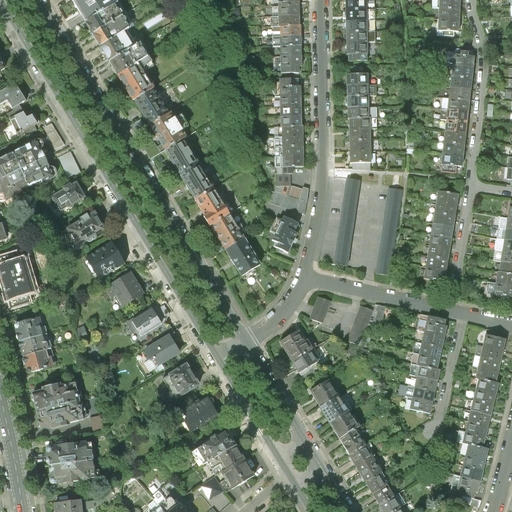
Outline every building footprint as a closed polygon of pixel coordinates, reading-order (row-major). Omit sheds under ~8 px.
[(73,0),(74,0),(86,21),(118,2),(117,0),(73,0)] [(345,0),(346,8),(369,8),(368,0),(345,0)] [(86,21),(93,34),(125,15),(118,2),(86,21)] [(301,14),(301,4),(278,5),(271,5),(272,15),(301,14)] [(462,18),(462,7),(439,7),(439,17),(462,18)] [(346,8),(346,19),(369,19),(369,8),(346,8)] [(302,24),(301,14),(272,15),(272,25),(302,24)] [(125,15),(93,34),(100,47),(126,31),(132,28),(125,15)] [(462,29),(462,18),(439,17),(439,29),(462,29)] [(346,19),(346,31),(369,30),(369,19),(346,19)] [(302,34),(302,24),(272,25),(273,35),(302,34)] [(346,31),(347,42),(369,42),(369,30),(346,31)] [(100,47),(109,63),(136,47),(126,31),(100,47)] [(303,44),(302,34),(273,35),(273,46),(279,45),(303,44)] [(347,42),(347,54),(350,53),(350,60),(370,60),(369,42),(347,42)] [(109,63),(117,77),(141,64),(150,58),(142,44),(136,47),(109,63)] [(303,55),(303,44),(279,45),(279,55),(301,55),(303,55)] [(476,67),(477,56),(454,53),(452,64),(476,67)] [(301,55),(279,55),(280,75),(300,74),(299,67),(302,67),(301,55)] [(117,77),(134,102),(157,88),(141,64),(117,77)] [(474,78),(476,67),(452,64),(451,76),(474,78)] [(347,73),(347,84),(371,83),(371,72),(347,73)] [(473,89),(474,78),(451,76),(450,87),(473,89)] [(303,94),(303,84),(291,84),(291,77),(280,78),(280,81),(275,81),(272,85),(271,89),(272,93),(275,95),(279,95),(303,94)] [(347,84),(347,95),(371,95),(371,83),(347,84)] [(15,84),(0,92),(0,105),(7,101),(12,109),(18,105),(25,101),(15,84)] [(472,100),(473,89),(450,87),(449,98),(472,100)] [(134,102),(149,127),(172,114),(157,88),(134,102)] [(303,104),(303,94),(279,95),(280,105),(303,104)] [(347,95),(348,107),(372,106),(371,95),(347,95)] [(471,111),(472,100),(449,98),(448,109),(471,111)] [(304,115),(303,104),(280,105),(280,115),(304,115)] [(9,120),(23,113),(18,105),(12,109),(13,111),(7,115),(9,120)] [(348,107),(348,118),(372,117),(372,106),(348,107)] [(470,123),(471,111),(448,109),(447,120),(470,123)] [(9,120),(16,135),(38,125),(34,115),(26,119),(23,113),(9,120)] [(149,127),(165,152),(188,138),(172,114),(149,127)] [(304,125),(304,115),(280,115),(281,126),(304,125)] [(348,118),(348,129),(372,129),(372,117),(348,118)] [(469,134),(470,123),(447,120),(446,131),(469,134)] [(63,145),(52,123),(41,129),(53,150),(63,145)] [(304,136),(304,125),(281,126),(273,127),(274,137),(304,136)] [(348,129),(348,141),(373,140),(372,129),(348,129)] [(467,145),(469,134),(446,131),(444,142),(467,145)] [(305,145),(304,136),(274,137),(274,147),(305,145)] [(165,152),(180,176),(203,163),(188,138),(165,152)] [(11,152),(20,170),(45,158),(35,140),(11,152)] [(348,141),(349,152),(373,151),(373,140),(348,141)] [(466,156),(467,145),(444,142),(443,154),(466,156)] [(305,155),(305,145),(274,147),(275,157),(305,155)] [(349,152),(349,163),(373,163),(373,151),(349,152)] [(0,180),(20,170),(11,152),(0,157),(0,180)] [(465,167),(466,156),(443,154),(442,165),(465,167)] [(306,166),(305,155),(275,157),(275,174),(291,174),(295,174),(295,166),(306,166)] [(20,170),(30,189),(54,177),(45,158),(20,170)] [(180,176),(195,201),(218,187),(203,163),(180,176)] [(30,189),(20,170),(0,180),(0,188),(6,200),(30,189)] [(276,187),(291,186),(291,174),(275,174),(276,187)] [(350,180),(346,179),(333,264),(349,267),(362,182),(350,180)] [(50,197),(59,212),(85,198),(76,182),(50,197)] [(290,196),(293,186),(291,186),(276,187),(273,187),(272,190),(290,196)] [(299,200),(302,189),(293,186),(290,196),(299,200)] [(195,201),(209,226),(232,213),(218,187),(195,201)] [(299,200),(307,202),(309,190),(303,187),(302,189),(299,200)] [(402,191),(388,189),(375,275),(389,277),(402,191)] [(306,216),(307,202),(299,200),(290,196),(272,190),(268,203),(306,216)] [(459,205),(461,194),(439,190),(437,201),(459,205)] [(457,216),(459,205),(437,201),(435,212),(457,216)] [(65,229),(76,248),(106,230),(95,211),(65,229)] [(456,227),(457,216),(435,212),(433,224),(456,227)] [(209,226),(226,252),(249,238),(232,213),(209,226)] [(272,247),(289,255),(303,226),(284,217),(281,220),(276,218),(269,232),(275,235),(272,241),(276,243),(272,247)] [(454,238),(456,227),(433,224),(432,235),(454,238)] [(511,239),(511,228),(505,227),(503,239),(511,239)] [(452,249),(454,238),(432,235),(430,246),(452,249)] [(226,252),(241,277),(264,263),(249,238),(226,252)] [(511,251),(511,239),(503,239),(502,250),(511,251)] [(99,280),(127,264),(115,243),(87,259),(99,280)] [(26,256),(22,244),(11,248),(15,259),(26,256)] [(450,260),(452,249),(430,246),(428,257),(450,260)] [(511,262),(511,251),(502,250),(500,261),(511,262)] [(449,271),(450,260),(428,257),(426,268),(449,271)] [(17,261),(0,266),(0,280),(8,306),(29,300),(17,261)] [(511,274),(511,262),(500,261),(498,272),(511,274)] [(447,282),(449,271),(426,268),(425,279),(447,282)] [(123,308),(145,295),(132,272),(105,288),(111,298),(115,295),(123,308)] [(511,286),(511,274),(498,272),(496,284),(511,286)] [(511,297),(511,286),(496,284),(495,295),(511,297)] [(331,302),(318,297),(310,319),(323,324),(331,302)] [(372,311),(360,306),(347,342),(360,346),(372,311)] [(132,320),(142,337),(163,323),(152,307),(132,320)] [(444,326),(446,320),(420,315),(416,332),(444,337),(447,327),(444,326)] [(39,320),(14,326),(19,343),(42,337),(46,336),(44,328),(41,329),(39,320)] [(279,343),(290,362),(310,350),(299,331),(279,343)] [(442,348),(444,337),(416,332),(414,342),(442,348)] [(487,334),(485,345),(506,350),(509,339),(487,334)] [(181,353),(169,335),(144,350),(149,359),(153,357),(159,366),(181,353)] [(42,337),(19,343),(23,358),(47,352),(49,351),(47,343),(44,344),(42,337)] [(439,358),(442,348),(414,342),(412,353),(413,354),(439,358)] [(485,345),(482,356),(504,361),(506,350),(485,345)] [(290,362),(298,374),(299,373),(312,366),(318,362),(310,350),(290,362)] [(47,352),(23,358),(28,375),(53,368),(51,359),(49,360),(47,352)] [(437,369),(439,358),(413,354),(410,364),(411,365),(437,369)] [(482,356),(479,367),(501,372),(504,361),(482,356)] [(203,384),(189,362),(164,377),(170,388),(165,391),(172,402),(203,384)] [(440,370),(437,369),(411,365),(409,376),(416,377),(437,381),(440,370)] [(317,375),(312,366),(299,373),(305,383),(317,375)] [(479,367),(477,377),(479,378),(498,382),(501,372),(479,367)] [(435,393),(437,381),(416,377),(414,388),(435,393)] [(499,394),(502,383),(498,382),(479,378),(477,388),(499,394)] [(309,391),(317,404),(337,392),(329,379),(309,391)] [(42,392),(31,394),(35,413),(79,403),(75,384),(60,387),(59,385),(41,389),(42,392)] [(432,404),(435,393),(414,388),(408,386),(405,397),(407,398),(432,404)] [(497,405),(499,394),(477,388),(474,399),(497,405)] [(317,404),(325,417),(345,405),(337,392),(317,404)] [(218,417),(206,398),(182,412),(186,419),(182,421),(189,434),(218,417)] [(430,415),(432,404),(407,398),(405,409),(430,415)] [(494,416),(497,405),(474,399),(471,410),(494,416)] [(35,413),(40,432),(51,429),(51,432),(69,428),(69,425),(83,422),(79,403),(35,413)] [(325,417),(333,430),(353,418),(345,405),(325,417)] [(491,426),(494,416),(471,410),(469,421),(491,426)] [(333,430),(341,443),(361,431),(353,418),(333,430)] [(489,437),(491,426),(469,421),(466,432),(489,437)] [(341,443),(349,456),(369,444),(361,431),(341,443)] [(203,467),(219,457),(235,447),(226,432),(190,453),(195,460),(198,458),(200,461),(203,467)] [(486,448),(489,437),(466,432),(463,443),(470,445),(486,448)] [(91,443),(47,448),(49,467),(93,463),(91,443)] [(349,456),(357,469),(377,457),(369,444),(349,456)] [(489,463),(492,449),(486,448),(470,445),(467,458),(489,463)] [(219,457),(227,471),(244,461),(235,447),(219,457)] [(357,469),(365,482),(385,470),(377,457),(357,469)] [(486,476),(489,463),(467,458),(464,471),(486,476)] [(253,477),(244,461),(227,471),(222,474),(232,491),(253,477)] [(95,480),(93,463),(49,467),(51,485),(95,480)] [(365,482),(373,495),(393,484),(385,470),(365,482)] [(483,489),(486,476),(464,471),(461,484),(483,489)] [(214,478),(199,487),(209,501),(223,492),(214,478)] [(373,495),(381,508),(401,497),(393,484),(373,495)] [(480,502),(483,489),(461,484),(458,497),(480,502)] [(381,508),(383,511),(404,511),(408,510),(401,497),(381,508)] [(94,499),(85,500),(86,509),(95,508),(94,499)] [(83,511),(83,500),(54,503),(55,511),(83,511)]
